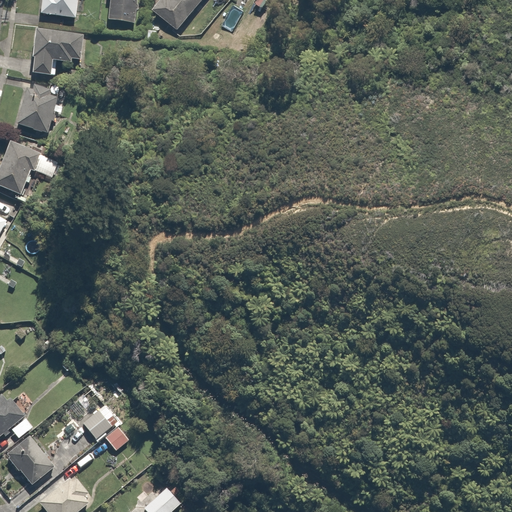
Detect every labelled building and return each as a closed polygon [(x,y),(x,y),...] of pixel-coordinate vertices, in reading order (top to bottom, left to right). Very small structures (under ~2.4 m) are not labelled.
[(81,0),(43,0),(42,19),(80,22),(81,0)] [(138,0),(113,0),(111,24),(137,26),(138,0)] [(185,33),(212,0),(162,0),(155,8),(185,33)] [(85,36),(36,30),(31,77),(56,80),(58,64),(82,66),(85,36)] [(62,94),(26,87),(18,127),(54,134),(62,94)] [(33,172),(53,179),(60,160),(12,143),(0,174),(0,189),(24,198),(33,172)] [(0,239),(10,222),(0,216),(0,239)] [(4,396),(0,398),(0,437),(13,428),(21,440),(34,431),(22,414),(28,409),(19,397),(10,404),(4,396)] [(109,421),(101,412),(83,425),(96,443),(103,438),(115,430),(121,425),(115,417),(109,421)] [(115,430),(103,438),(114,453),(132,440),(121,425),(115,430)] [(54,466),(32,436),(6,456),(28,486),(54,466)] [(81,511),(95,501),(76,477),(41,504),(47,511),(81,511)] [(175,511),(187,501),(172,484),(144,509),(146,511),(175,511)]
